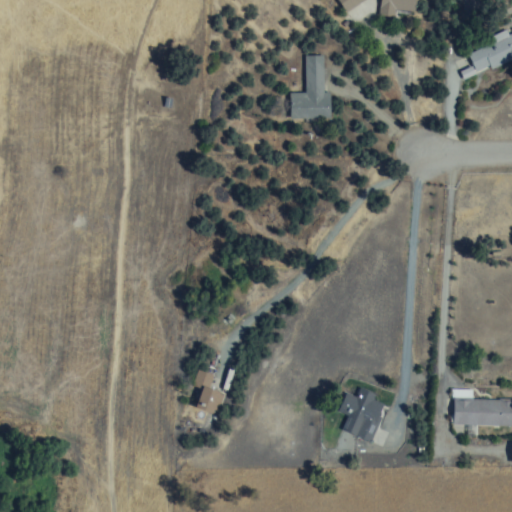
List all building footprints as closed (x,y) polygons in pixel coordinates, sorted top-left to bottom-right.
[(335,0),(344,13),(365,0),(335,0)] [(474,74),(511,61),(511,32),(465,47),(474,74)] [(329,93),(323,93),(323,57),(304,57),(304,93),(287,93),(287,120),(329,120),(329,93)] [(215,413),(218,390),(210,389),(212,373),(197,372),(192,410),(215,413)] [(370,441),(383,403),(374,400),(375,394),(357,388),(354,397),(340,392),(334,412),(359,420),(353,436),(370,441)] [(511,421),(511,399),(451,398),(451,426),(511,427),(511,421)]
